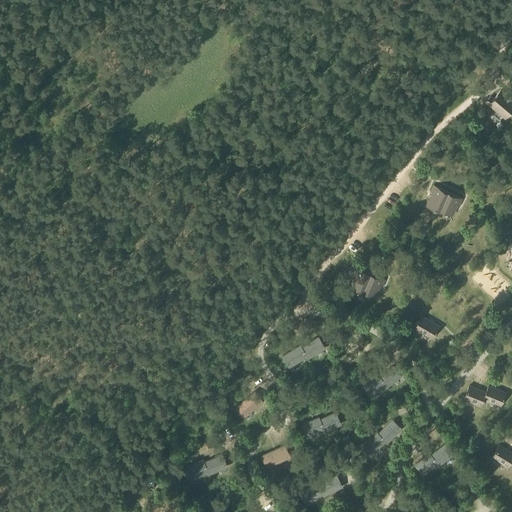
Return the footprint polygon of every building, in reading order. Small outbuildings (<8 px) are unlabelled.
[(486,101),(485,102),(495,110),(500,114),(504,118),(505,118),(511,109),(511,99),(509,97),(501,90),(493,99),(490,97),(487,99),(487,100),(486,101)] [(431,196),(426,206),(430,207),(439,211),(440,209),(447,193),(433,186),(430,192),(432,193),(432,194),(431,196)] [(447,193),(440,209),(449,214),(452,215),(456,207),(456,206),(457,205),(457,204),(459,205),(462,200),(447,193)] [(355,274),(349,288),(353,289),(362,293),(363,291),(370,275),(355,268),(353,274),(355,274)] [(370,275),(363,291),(372,295),(375,296),(378,290),(380,286),(382,287),(384,281),(370,275)] [(421,316),(412,331),(420,335),(421,333),(423,334),(432,339),(439,327),(429,321),(427,320),(421,316)] [(301,348),(306,357),(307,359),(324,349),(318,338),(301,348)] [(306,357),(301,348),(300,346),(282,357),(289,367),(306,357)] [(379,377),(385,385),(386,387),(401,376),(393,366),(379,377)] [(385,385),(379,377),(378,375),(363,386),(371,396),(385,385)] [(484,398),(485,393),(468,386),(464,397),(474,402),(473,405),(480,408),(484,398)] [(485,393),(484,398),(500,405),(505,394),(487,386),(485,393)] [(235,408),(243,418),(262,402),(254,392),(235,408)] [(319,420),(323,430),(324,432),(340,425),(335,413),(319,420)] [(323,430),(319,420),(318,418),(302,425),(307,437),(323,430)] [(378,434),(385,442),(387,443),(401,429),(391,420),(378,434)] [(385,442),(378,434),(376,432),(362,447),(371,456),(385,442)] [(430,456),(437,464),(438,466),(452,455),(444,445),(430,456)] [(511,463),(511,459),(511,453),(499,445),(492,456),(502,462),(500,465),(507,469),(511,463)] [(262,456),(267,467),(290,457),(284,446),(262,456)] [(437,464),(430,456),(429,454),(415,465),(423,475),(437,464)] [(204,463),(207,472),(208,475),(227,467),(222,455),(204,463)] [(207,472),(204,463),(203,460),(184,468),(189,480),(207,472)] [(149,476),(156,481),(161,475),(154,470),(149,476)] [(318,485),(323,494),(324,496),(342,487),(336,475),(318,485)] [(323,494),(318,485),(317,482),(299,492),(305,503),(323,494)]
